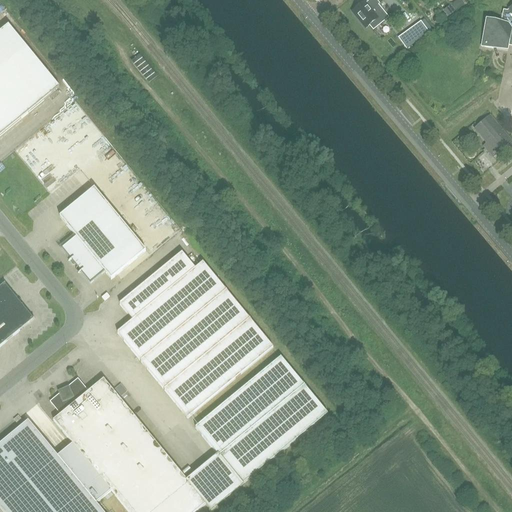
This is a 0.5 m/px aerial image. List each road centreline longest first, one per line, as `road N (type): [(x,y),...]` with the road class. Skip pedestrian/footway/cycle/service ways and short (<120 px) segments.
road 1 (track): [(413,407),(123,49)]
road 2 (tertiary): [(472,206),(311,16)]
road 3 (unclassified): [(0,388),(63,335),(73,310),(0,221)]
road 4 (track): [(499,511),(413,407)]
